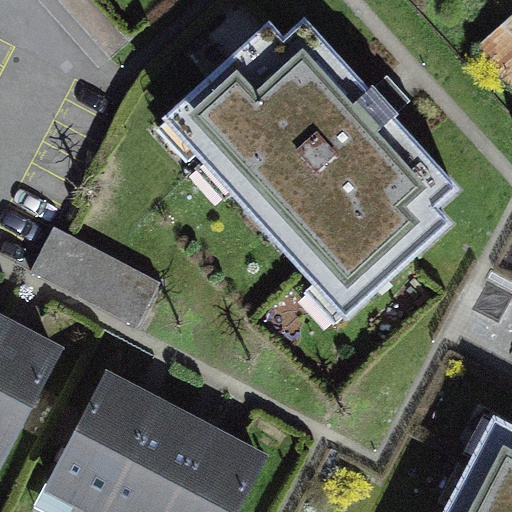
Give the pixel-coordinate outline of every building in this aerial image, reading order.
[(511,25),(478,56),(511,92),(511,25)] [(162,129),(342,330),(449,236),(437,222),(460,201),(321,46),(293,71),(264,39),(162,129)] [(31,276),(138,331),(161,287),(54,232),(31,276)] [(65,342),(0,307),(0,462),(1,463),(65,342)] [(237,511),(272,446),(110,362),(46,484),(99,511),(237,511)] [(511,511),(511,417),(491,407),(435,511),(511,511)]
